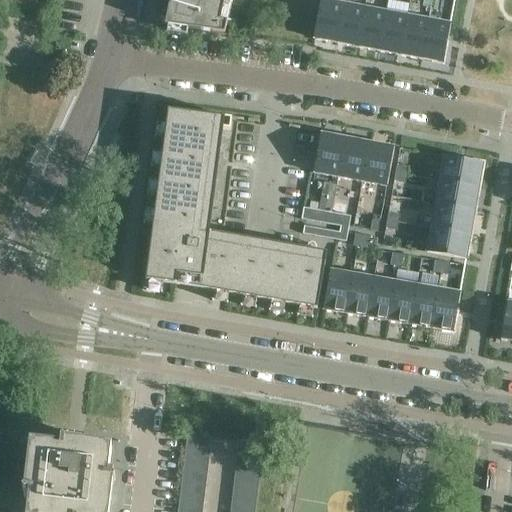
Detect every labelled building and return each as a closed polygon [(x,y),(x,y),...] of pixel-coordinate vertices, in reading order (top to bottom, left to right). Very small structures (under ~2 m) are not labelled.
[(171,0),(166,26),(225,34),(232,0),(171,0)] [(336,44),(343,4),(321,0),(313,40),(336,44)] [(357,48),(364,8),(343,4),(336,44),(357,48)] [(378,52),(386,12),(364,8),(357,48),(378,52)] [(399,56),(407,16),(386,12),(378,52),(399,56)] [(421,60),(428,20),(407,16),(399,56),(421,60)] [(443,64),(450,25),(428,20),(421,60),(443,64)] [(200,233),(216,117),(168,111),(166,126),(164,139),(162,154),(160,168),(158,183),(157,197),(155,211),(153,225),(145,281),(148,281),(162,283),(175,285),(175,284),(179,285),(180,278),(201,281),(200,289),(215,291),(228,294),(243,296),(257,299),(271,301),(285,304),(300,306),(313,309),(317,309),(325,262),(324,261),(211,242),(212,235),(212,233),(207,232),(206,232),(206,234),(200,233)] [(338,178),(346,139),(321,134),(314,173),(314,174),(338,178)] [(362,183),(369,143),(346,139),(338,178),(362,183)] [(386,187),(394,148),(369,143),(362,183),(386,187)] [(483,164),(443,157),(439,181),(478,188),(483,164)] [(408,168),(396,165),(395,173),(407,176),(408,168)] [(406,184),(407,176),(395,173),(393,181),(406,184)] [(474,212),(478,188),(439,181),(435,205),(474,212)] [(323,183),(318,211),(319,211),(327,212),(331,213),(336,185),(323,183)] [(334,203),(332,211),(345,214),(346,205),(334,203)] [(470,236),(474,212),(435,205),(431,229),(470,236)] [(309,221),(311,210),(303,208),(301,220),(306,221),(309,221)] [(317,223),(319,211),(318,211),(311,210),(309,221),(317,223)] [(325,224),(327,212),(319,211),(317,223),(325,224)] [(333,226),(335,214),(331,213),(327,212),(325,224),(333,226)] [(399,223),(400,215),(388,213),(387,221),(399,223)] [(341,227),(343,215),(335,214),(333,226),(340,227),(341,227)] [(349,228),(351,217),(343,215),(341,227),(349,228)] [(378,232),(380,220),(372,219),(370,231),(378,232)] [(397,231),(399,223),(387,221),(385,229),(397,231)] [(314,237),(316,229),(305,227),(304,227),(303,234),(314,237)] [(346,242),(349,228),(341,227),(340,227),(339,233),(338,241),(346,242)] [(326,239),(328,231),(316,229),(314,237),(326,239)] [(466,260),(470,236),(431,229),(426,253),(466,260)] [(338,241),(339,233),(328,231),(326,239),(329,239),(338,241)] [(361,248),(363,235),(355,234),(353,246),(361,248)] [(371,237),(363,235),(361,248),(369,249),(371,237)] [(398,267),(400,255),(392,253),(390,265),(398,267)] [(406,268),(408,256),(400,255),(398,267),(406,268)] [(440,274),(442,262),(434,261),(432,273),(440,274)] [(448,276),(450,264),(442,262),(440,274),(448,276)] [(346,314),(353,275),(330,271),(323,310),(346,314)] [(367,318),(374,278),(353,275),(346,314),(367,318)] [(388,322),(395,282),(374,278),(367,318),(388,322)] [(409,325),(416,286),(395,282),(388,322),(409,325)] [(431,329),(438,290),(416,286),(409,325),(431,329)] [(453,333),(460,293),(438,290),(431,329),(453,333)] [(511,342),(511,302),(507,302),(500,341),(511,342)] [(211,437),(187,434),(186,446),(210,449),(211,437)] [(111,448),(30,438),(24,498),(29,498),(27,511),(109,511),(113,475),(108,474),(111,448)] [(239,440),(238,452),(261,455),(263,443),(239,440)] [(210,449),(186,446),(184,458),(208,461),(210,449)] [(238,452),(236,464),(260,467),(261,455),(238,452)] [(208,461),(184,458),(183,470),(207,473),(208,461)] [(236,464),(235,476),(259,479),(260,467),(236,464)] [(207,473),(183,470),(181,482),(205,485),(207,473)] [(235,476),(234,488),(257,491),(259,479),(235,476)] [(205,485),(181,482),(180,494),(204,497),(205,485)] [(234,488),(232,500),(256,503),(257,491),(234,488)] [(204,497),(180,494),(178,506),(202,508),(204,497)] [(232,500),(231,511),(234,511),(254,511),(256,503),(232,500)]
